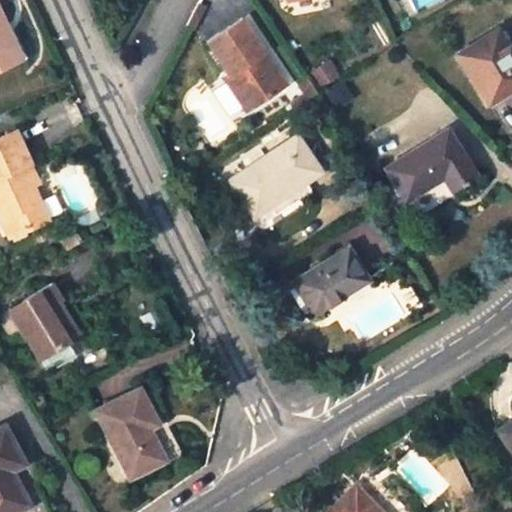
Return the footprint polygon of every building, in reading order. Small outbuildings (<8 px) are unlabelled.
[(0,67),(16,60),(0,26),(4,24),(0,14),(0,67)] [(241,19),(208,41),(230,74),(224,78),(246,111),(281,88),(260,56),(264,53),(241,19)] [(0,26),(16,60),(20,57),(4,24),(0,26)] [(511,55),(496,30),(457,54),(488,103),(511,87),(511,55)] [(286,85),(264,53),(260,56),(281,88),(286,85)] [(329,62),(312,73),(320,86),(337,75),(329,62)] [(295,107),(318,92),(309,79),(301,84),(306,92),(292,101),(295,107)] [(15,130),(0,136),(0,214),(2,219),(16,213),(23,230),(45,220),(29,184),(25,175),(33,172),(15,130)] [(447,130),(386,168),(406,200),(443,177),(453,192),(477,177),(447,130)] [(255,216),(320,171),(296,135),(264,156),(268,161),(263,164),(260,160),(230,180),(255,216)] [(25,175),(29,184),(37,180),(33,172),(25,175)] [(2,219),(10,236),(23,230),(16,213),(2,219)] [(379,213),(370,218),(375,226),(384,220),(379,213)] [(348,247),(294,281),(314,314),(368,280),(348,247)] [(51,283),(10,310),(40,356),(67,339),(47,307),(58,300),(61,298),(51,283)] [(67,339),(78,332),(58,300),(47,307),(67,339)] [(139,388),(97,410),(131,476),(163,460),(147,428),(156,423),(139,388)] [(511,420),(498,430),(511,450),(511,420)] [(4,425),(0,427),(0,511),(14,511),(28,505),(14,478),(10,480),(6,472),(10,470),(23,463),(4,425)] [(372,501),(356,484),(352,488),(369,504),(372,501)] [(352,488),(328,511),(383,511),(372,501),(369,504),(352,488)]
